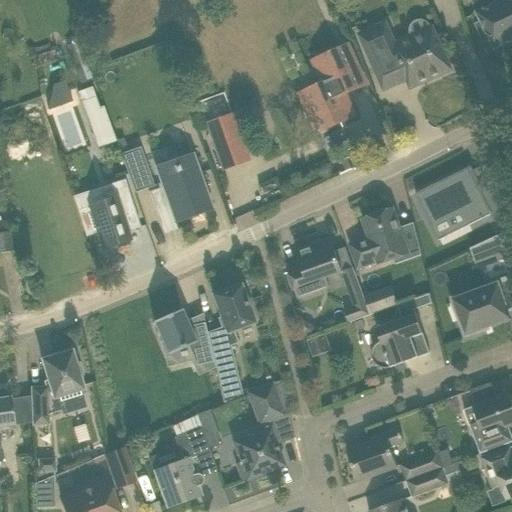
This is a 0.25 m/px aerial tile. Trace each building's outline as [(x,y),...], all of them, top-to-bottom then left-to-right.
[(511,0),(503,0),(476,13),(481,22),(475,25),(484,42),(489,40),(494,49),(504,44),(511,40),(511,0)] [(395,41),(386,21),(359,32),(385,89),(407,79),(411,88),(450,70),(430,26),(395,41)] [(365,85),(347,46),(313,61),(323,84),(299,94),(317,133),(355,116),(345,94),(365,85)] [(114,141),(102,108),(98,109),(94,97),(81,101),(85,114),(89,112),(95,129),(91,130),(97,147),(114,141)] [(231,115),(204,125),(212,147),(239,138),(231,115)] [(338,145),(344,160),(363,152),(356,137),(338,145)] [(140,147),(120,154),(134,193),(154,186),(140,147)] [(190,216),(197,214),(211,209),(192,156),(173,163),(156,169),(161,183),(173,217),(188,212),(190,216)] [(474,165),(418,192),(434,226),(465,211),(472,224),(493,213),(499,225),(511,218),(511,198),(507,179),(486,189),(474,165)] [(138,227),(126,187),(112,192),(114,198),(90,206),(86,193),(72,198),(85,236),(97,232),(103,249),(129,241),(126,231),(138,227)] [(370,239),(350,246),(358,268),(378,261),(379,264),(408,254),(392,209),(363,220),(370,239)] [(0,222),(0,253),(13,252),(8,222),(0,222)] [(511,228),(470,248),(476,264),(511,250),(511,228)] [(326,278),(342,272),(330,240),(296,252),(299,262),(286,266),(297,299),(329,287),(326,278)] [(341,273),(349,297),(361,292),(353,268),(341,273)] [(226,291),(212,296),(220,317),(217,318),(220,328),(206,333),(213,361),(223,403),(242,395),(238,380),(230,346),(238,343),(233,331),(254,323),(245,300),(248,299),(244,289),(241,290),(240,286),(237,287),(236,284),(225,288),(226,291)] [(363,296),(369,314),(396,305),(390,286),(363,296)] [(490,290),(447,306),(454,324),(450,326),(457,344),(470,339),(478,336),(477,332),(502,324),(490,290)] [(372,359),(372,360),(373,361),(374,363),(376,365),(378,366),(380,367),(382,368),(384,368),(387,368),(389,368),(390,368),(430,353),(414,310),(432,303),(429,294),(397,306),(402,319),(376,328),(385,352),(383,355),(372,359)] [(153,321),(167,354),(188,345),(196,365),(213,361),(206,333),(204,322),(188,326),(180,309),(153,321)] [(83,376),(78,362),(75,363),(71,351),(41,360),(47,380),(43,382),(45,388),(30,389),(31,426),(48,425),(48,415),(61,410),(58,398),(84,390),(79,377),(83,376)] [(245,393),(257,425),(289,414),(280,381),(245,393)] [(469,425),(479,455),(511,442),(511,436),(506,420),(511,418),(511,402),(509,393),(472,407),(478,422),(469,425)] [(0,495),(4,495),(2,480),(0,480),(0,462),(2,462),(0,450),(0,428),(14,426),(10,398),(0,399),(0,495)] [(196,415),(202,429),(214,424),(208,410),(196,415)] [(152,471),(159,490),(166,509),(202,496),(198,486),(200,485),(201,484),(202,483),(202,481),(202,480),(202,479),(202,478),(201,477),(201,476),(200,475),(199,475),(197,474),(196,474),(195,474),(194,474),(189,459),(209,451),(200,428),(173,437),(181,459),(152,471)] [(270,428),(231,442),(239,463),(235,464),(241,482),(284,466),(270,428)] [(346,451),(358,482),(396,468),(390,448),(404,443),(398,429),(370,439),(371,442),(346,451)] [(102,455),(115,490),(136,483),(123,447),(102,455)] [(491,454),(479,459),(491,490),(499,487),(505,500),(509,499),(511,497),(511,453),(510,448),(491,454)] [(447,450),(438,454),(443,468),(452,465),(447,450)] [(399,466),(405,482),(443,468),(438,454),(437,452),(399,466)] [(38,461),(38,473),(54,472),(54,460),(38,461)] [(457,463),(452,465),(443,468),(449,484),(448,485),(452,493),(466,488),(457,463)] [(443,468),(405,482),(412,498),(448,485),(449,484),(443,468)] [(118,511),(116,505),(107,479),(59,496),(64,511),(118,511)] [(368,511),(408,511),(403,499),(368,511)]
